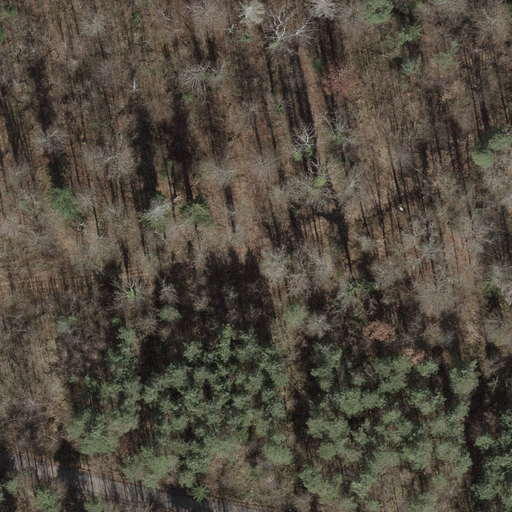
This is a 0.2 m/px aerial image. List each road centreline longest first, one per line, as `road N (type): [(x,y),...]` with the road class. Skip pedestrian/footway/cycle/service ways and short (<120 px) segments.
road 1 (track): [(0,297),(180,271),(321,220),(485,136),(511,113)]
road 2 (track): [(180,271),(406,315),(511,358)]
road 3 (track): [(0,455),(225,511)]
